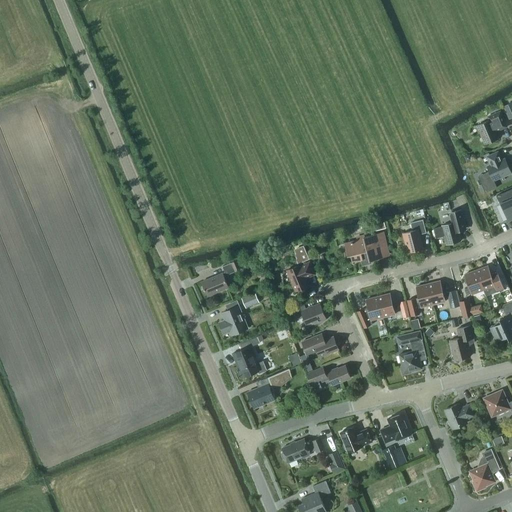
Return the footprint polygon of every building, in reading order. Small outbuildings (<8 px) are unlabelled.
[(511,102),(503,106),(509,119),(511,117),(511,102)] [(507,126),(501,111),(487,116),(488,120),(477,125),(485,143),(499,137),(496,131),(507,126)] [(483,174),(482,184),(485,192),(497,187),(494,179),(511,172),(505,158),(502,160),(498,151),(487,156),(491,165),(488,166),(490,171),(483,174)] [(511,218),(511,188),(496,195),(500,204),(501,203),(509,220),(511,218)] [(467,229),(461,209),(452,211),(455,221),(442,225),(442,226),(434,228),(436,238),(445,235),(447,244),(461,240),(459,231),(467,229)] [(413,230),(402,233),(407,252),(423,248),(420,234),(426,232),(423,219),(411,222),(413,230)] [(504,231),(511,228),(508,219),(500,223),(504,231)] [(374,224),(376,230),(386,228),(384,222),(374,224)] [(351,254),(353,261),(362,258),(363,260),(370,259),(370,260),(389,255),(383,232),(365,236),(364,235),(357,237),(358,240),(345,243),(348,255),(351,254)] [(300,262),(301,265),(300,265),(300,264),(287,270),(295,291),(309,285),(306,278),(315,274),(310,261),(304,263),(303,261),(309,258),(304,245),(297,248),(300,262)] [(222,266),(226,275),(241,269),(241,267),(244,266),(242,260),(238,261),(237,260),(222,266)] [(476,269),(484,290),(486,296),(497,292),(504,289),(497,270),(490,272),(488,265),(476,269)] [(484,290),(476,269),(465,274),(469,287),(464,289),(466,294),(472,292),(472,294),(484,290)] [(201,282),(207,296),(229,287),(223,273),(201,282)] [(428,283),(433,304),(445,301),(440,280),(428,283)] [(412,298),(406,300),(410,316),(416,314),(418,314),(416,308),(422,307),(433,304),(428,283),(416,286),(420,301),(415,302),(414,298),(412,299),(412,298)] [(460,306),(456,290),(447,292),(451,308),(460,306)] [(255,291),(241,297),(245,305),(253,302),(254,304),(260,302),(255,291)] [(378,296),(383,317),(395,314),(390,293),(378,296)] [(383,317),(378,296),(366,299),(368,307),(358,311),(364,327),(373,324),(371,320),(383,317)] [(475,306),(472,307),(470,298),(459,301),(463,317),(477,313),(475,306)] [(410,316),(406,300),(400,302),(404,318),(410,316)] [(491,328),(496,340),(507,336),(509,339),(511,337),(511,301),(502,306),(507,316),(500,319),(501,323),(491,328)] [(323,319),(326,318),(320,303),(306,309),(304,303),(293,308),(297,318),(303,315),(308,326),(317,322),(318,324),(318,325),(324,321),(324,320),(323,320),(323,319)] [(239,305),(222,312),(225,319),(219,322),(224,334),(230,331),(231,335),(248,327),(239,305)] [(412,328),(419,327),(418,318),(411,319),(412,328)] [(459,338),(450,340),(453,354),(451,358),(458,362),(461,358),(470,356),(466,340),(474,338),(471,325),(457,328),(459,338)] [(430,327),(425,332),(430,337),(435,332),(430,327)] [(402,365),(401,365),(403,374),(411,372),(411,370),(422,368),(418,353),(425,351),(422,336),(420,330),(396,336),(398,345),(410,342),(412,351),(399,354),(402,365)] [(321,333),(302,341),(307,353),(317,349),(320,357),(339,349),(333,336),(324,340),(321,333)] [(242,349),(233,353),(236,361),(238,360),(241,367),(245,376),(259,370),(259,372),(259,373),(268,370),(268,369),(267,369),(263,360),(256,363),(253,356),(256,355),(252,345),(260,342),(257,336),(244,342),(246,347),(242,349)] [(290,364),(300,362),(298,353),(288,355),(290,364)] [(312,369),(310,363),(304,365),(307,372),(312,369)] [(333,369),(328,371),(333,384),(351,377),(346,365),(334,370),(333,369)] [(307,373),(311,384),(328,377),(324,366),(307,373)] [(268,377),(274,391),(292,377),(290,368),(268,377)] [(269,383),(248,392),(254,408),(275,399),(269,383)] [(502,389),(484,397),(492,416),(510,408),(511,411),(511,400),(508,402),(502,389)] [(452,424),(453,427),(466,421),(465,419),(474,415),(469,404),(460,408),(459,403),(445,409),(450,419),(449,420),(451,424),(452,424)] [(387,427),(380,429),(386,442),(396,438),(396,440),(412,433),(403,412),(388,418),(391,426),(387,427)] [(343,445),(345,449),(347,450),(348,452),(362,446),(362,445),(372,441),(367,428),(357,433),(354,427),(340,432),(344,442),(343,445)] [(282,454),(283,458),(286,459),(287,459),(288,462),(301,457),(302,458),(309,455),(309,454),(310,453),(310,451),(315,449),(317,452),(325,448),(320,437),(312,441),(312,442),(307,444),(304,438),(282,447),(284,451),(282,451),(282,454)] [(402,463),(395,445),(383,450),(390,468),(402,463)] [(344,468),(337,450),(328,454),(332,463),(329,464),(333,473),(344,468)] [(475,481),(474,482),(477,489),(485,486),(484,485),(494,480),(490,470),(499,466),(492,450),(482,454),(484,456),(481,457),(478,465),(479,467),(471,471),(475,481)] [(298,505),(301,511),(323,511),(326,511),(320,496),(331,492),(326,480),(313,486),(316,492),(302,498),(302,499),(303,498),(305,502),(298,505)] [(348,511),(361,511),(357,500),(346,503),(348,511)]
